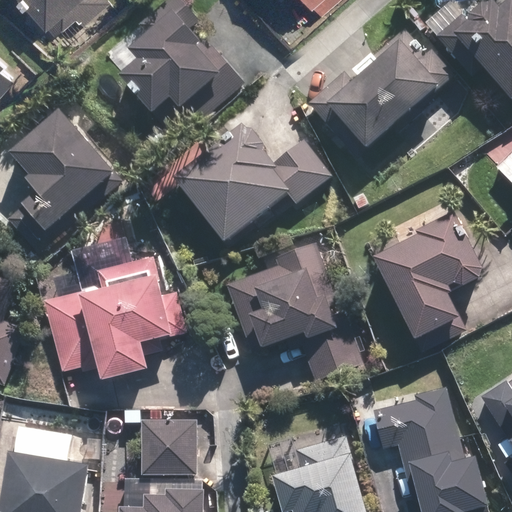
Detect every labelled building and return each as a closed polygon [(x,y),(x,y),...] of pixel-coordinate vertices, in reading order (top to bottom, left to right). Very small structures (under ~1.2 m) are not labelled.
[(27,0),(28,0),(31,0),(49,22),(51,21),(61,32),(82,14),(90,22),(115,0),(27,0)] [(205,49),(187,27),(196,19),(179,0),(164,0),(137,24),(142,31),(124,48),(132,58),(114,74),(174,141),(243,82),(209,45),(205,49)] [(308,0),(321,14),(336,0),(308,0)] [(511,0),(501,0),(495,6),(489,0),(485,0),(484,2),(478,2),(464,13),(464,18),(458,12),(433,35),(470,76),(479,67),(508,100),(511,96),(511,0)] [(288,45),(300,34),(290,23),(278,34),(288,45)] [(424,52),(402,28),(370,57),(367,54),(351,69),(355,73),(349,80),(341,71),(307,101),(358,159),(390,130),(394,134),(422,110),(417,105),(454,72),(431,47),(424,52)] [(0,91),(18,71),(12,67),(16,64),(0,49),(0,91)] [(49,110),(54,104),(49,100),(43,106),(49,110)] [(120,167),(65,104),(16,147),(36,170),(31,173),(43,187),(28,199),(30,202),(16,214),(47,250),(132,177),(122,166),(120,167)] [(270,165),(258,149),(259,143),(247,128),(241,128),(237,123),(168,177),(219,243),(284,192),(295,206),(331,175),(301,140),(270,165)] [(362,193),(352,198),(357,207),(367,202),(362,193)] [(450,304),(444,292),(447,291),(443,284),(449,281),(459,285),(476,277),(478,267),(449,211),(412,231),(413,233),(368,256),(410,339),(413,338),(420,352),(465,331),(453,303),(450,304)] [(325,307),(336,303),(314,243),(273,258),(276,265),(224,284),(248,352),(282,340),(280,338),(295,333),(314,380),(362,363),(342,311),(328,316),(325,307)] [(27,267),(36,259),(28,251),(20,259),(27,267)] [(168,297),(163,282),(167,281),(161,256),(105,271),(110,288),(94,291),(93,290),(52,301),(71,372),(102,364),(107,380),(153,368),(149,355),(169,350),(166,337),(177,334),(177,337),(195,332),(184,292),(168,297)] [(0,378),(17,385),(38,327),(17,320),(30,282),(0,271),(0,378)] [(511,393),(504,380),(478,397),(506,439),(504,440),(511,452),(511,458),(502,465),(511,479),(511,393)] [(463,458),(445,388),(413,396),(413,400),(371,410),(381,449),(396,446),(413,511),(460,511),(460,510),(483,506),(471,456),(463,458)] [(120,422),(120,410),(103,410),(103,423),(120,422)] [(159,418),(159,410),(148,410),(149,418),(159,418)] [(195,420),(139,420),(139,474),(195,475),(195,420)] [(362,511),(347,459),(350,460),(343,436),(294,450),(299,466),(268,475),(278,511),(282,511),(289,510),(289,511),(362,511)] [(75,511),(84,464),(5,451),(0,476),(0,511),(75,511)] [(506,496),(511,493),(511,481),(510,477),(499,482),(506,496)] [(198,511),(199,489),(162,488),(162,495),(140,494),(140,507),(115,506),(114,511),(198,511)] [(247,511),(261,511),(261,499),(247,500),(247,511)]
